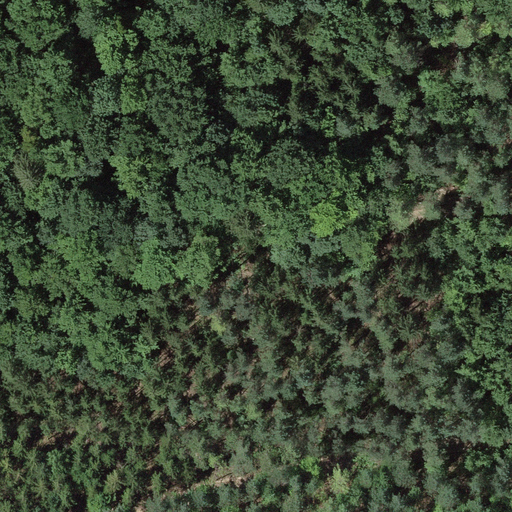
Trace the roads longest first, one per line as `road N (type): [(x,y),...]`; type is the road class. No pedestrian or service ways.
road 1 (track): [(0,277),(511,189)]
road 2 (track): [(100,511),(511,417)]
